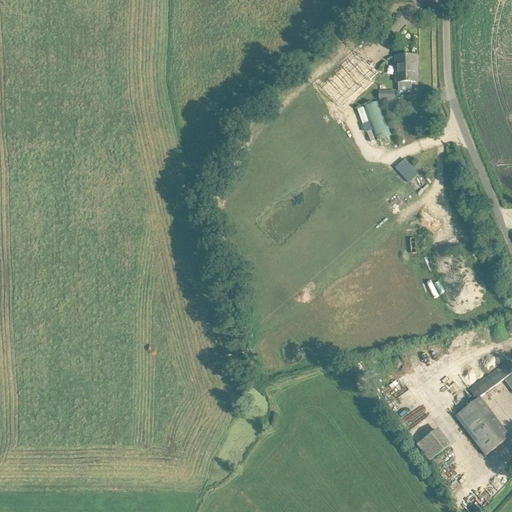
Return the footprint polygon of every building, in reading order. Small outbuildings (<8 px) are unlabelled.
[(417,65),(417,56),(396,56),(396,57),(398,57),(399,82),(396,82),(396,83),(398,83),(398,91),(411,91),(411,82),(415,82),(415,65),(417,65)] [(333,83),(326,89),(341,106),(362,86),(365,89),(373,82),(370,79),(377,72),(365,59),(351,72),(347,68),(332,81),(333,83)] [(394,92),(379,92),(379,100),(394,99),(394,92)] [(348,127),(333,111),(326,118),(327,119),(327,118),(328,119),(316,130),(315,129),(316,129),(315,128),(307,135),(317,146),(324,140),(328,144),(348,127)] [(267,144),(256,154),(279,179),(282,176),(291,186),(300,197),(315,183),(306,173),(298,180),(297,180),(296,181),(287,172),(295,165),(278,147),(274,151),(267,144)] [(420,182),(407,168),(399,176),(396,172),(383,185),(386,188),(374,200),(370,196),(360,205),(378,225),(385,218),(376,208),(379,205),(378,205),(391,193),(399,202),(420,182)] [(321,225),(342,247),(357,234),(361,238),(367,232),(353,217),(347,222),(337,210),(329,217),(320,208),(329,199),(320,189),(305,202),(315,213),(315,212),(324,222),(321,225)] [(480,398),(511,374),(505,364),(470,391),(477,400),(456,416),(467,431),(491,413),(480,398)] [(415,444),(429,462),(450,445),(437,428),(415,444)]
